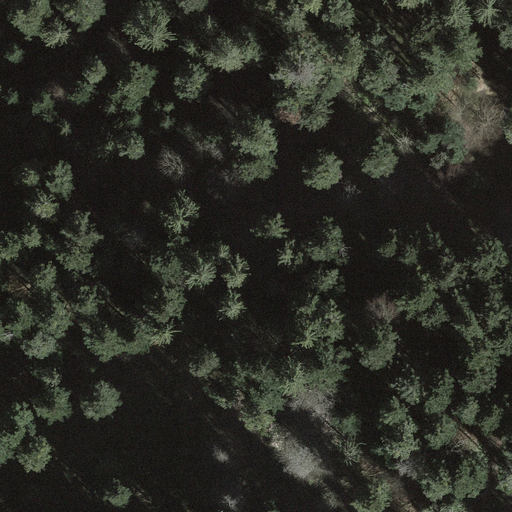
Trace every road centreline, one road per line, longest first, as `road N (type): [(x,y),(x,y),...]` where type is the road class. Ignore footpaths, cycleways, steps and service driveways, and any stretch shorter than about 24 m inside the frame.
road 1 (track): [(347,0),(239,68),(210,104),(182,181),(83,382),(74,433),(84,511)]
road 2 (track): [(511,101),(457,36),(424,15),(347,0)]
